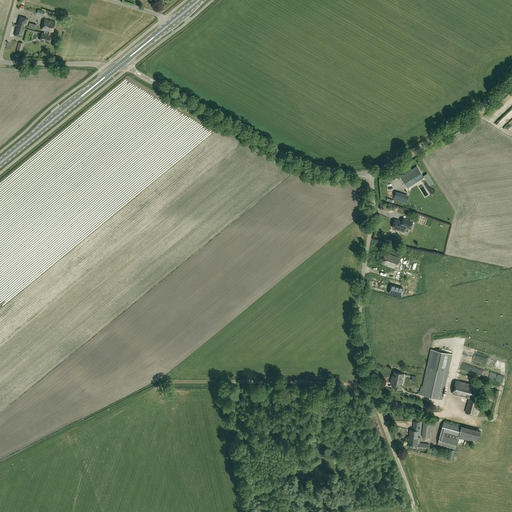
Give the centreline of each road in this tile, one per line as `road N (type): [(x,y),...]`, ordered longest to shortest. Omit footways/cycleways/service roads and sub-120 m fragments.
road 1 (unclassified): [(369,173),(330,174),(294,162),(122,62)]
road 2 (unclassified): [(369,173),(469,113),(511,76)]
road 3 (primary): [(0,163),(109,73)]
